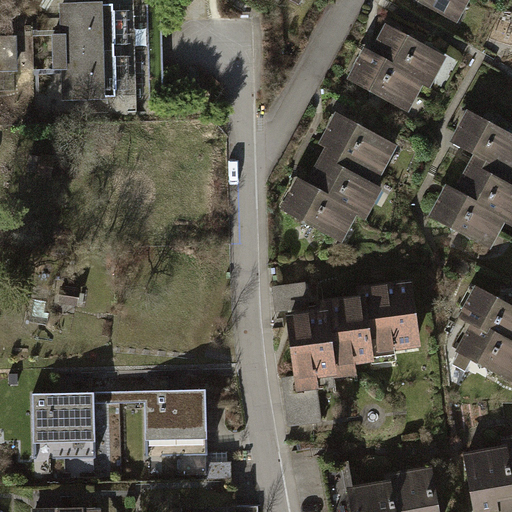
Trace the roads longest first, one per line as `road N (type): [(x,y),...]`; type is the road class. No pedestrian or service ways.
road 1 (residential): [(275,511),(253,374),(240,161)]
road 2 (residential): [(350,0),(279,129),(240,161)]
road 3 (residential): [(240,161),(238,85),(220,43)]
